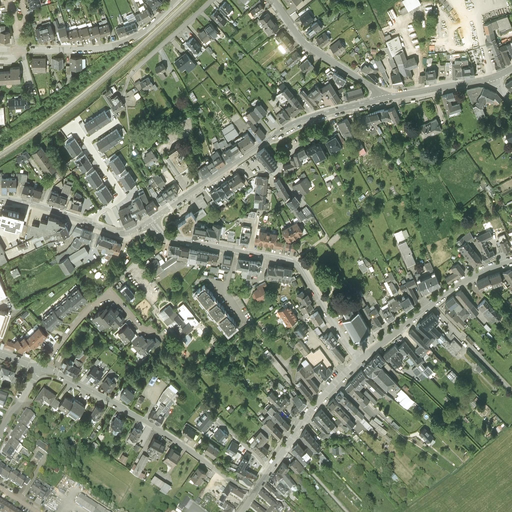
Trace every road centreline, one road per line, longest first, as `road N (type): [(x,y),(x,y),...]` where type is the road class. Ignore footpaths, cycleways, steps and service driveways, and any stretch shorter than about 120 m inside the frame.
road 1 (residential): [(148,220),(164,235),(293,261),(359,360)]
road 2 (residential): [(253,493),(123,408),(42,369)]
road 3 (secondary): [(148,220),(309,118)]
road 4 (residential): [(511,260),(455,286),(359,360)]
road 5 (residential): [(176,0),(120,44),(21,49)]
road 6 (tertiary): [(387,98),(304,44),(272,0)]
road 7 (residential): [(212,0),(129,78),(125,107)]
road 8 (residential): [(69,129),(75,125),(123,197),(86,222)]
